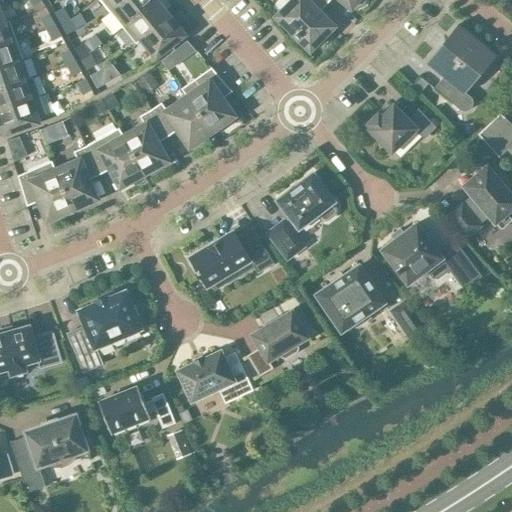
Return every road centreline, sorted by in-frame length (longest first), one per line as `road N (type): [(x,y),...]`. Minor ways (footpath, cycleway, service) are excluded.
road 1 (residential): [(134,230),(297,115)]
road 2 (residential): [(297,115),(408,0)]
road 3 (residential): [(297,115),(199,0)]
road 4 (residential): [(7,274),(134,230)]
road 5 (residential): [(382,203),(297,115)]
